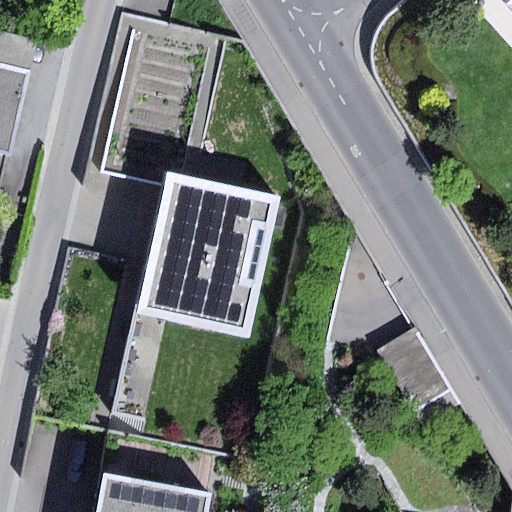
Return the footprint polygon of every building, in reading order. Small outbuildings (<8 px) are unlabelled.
[(0,32),(0,65),(31,73),(38,41),(0,32)] [(0,153),(10,156),(31,73),(0,65),(0,153)] [(0,201),(10,156),(0,153),(0,201)] [(283,196),(166,171),(112,414),(142,420),(164,318),(252,337),(283,196)] [(415,330),(378,352),(423,428),(460,406),(415,330)] [(208,511),(211,496),(105,477),(100,503),(98,511),(208,511)]
